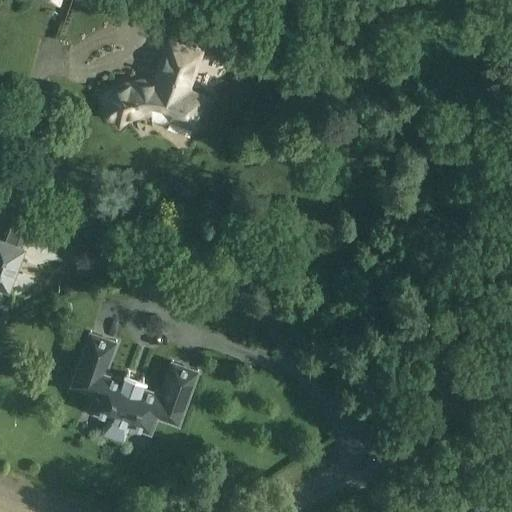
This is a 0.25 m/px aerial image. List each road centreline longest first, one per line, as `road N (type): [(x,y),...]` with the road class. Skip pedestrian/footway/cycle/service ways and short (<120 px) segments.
road 1 (track): [(21,22),(42,149),(59,174),(157,220),(242,292)]
road 2 (unclassified): [(280,511),(511,364)]
